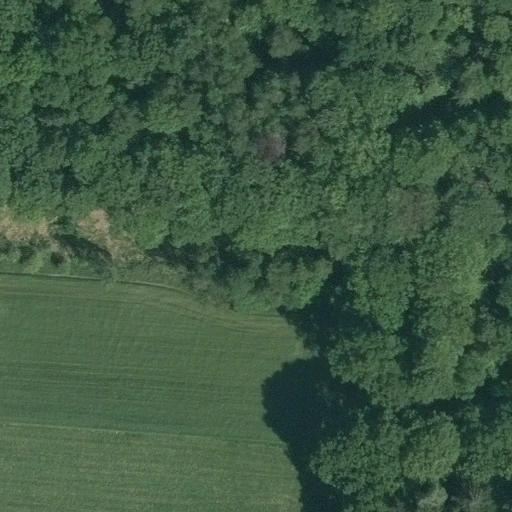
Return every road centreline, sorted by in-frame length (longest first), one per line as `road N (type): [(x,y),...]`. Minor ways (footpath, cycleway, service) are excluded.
road 1 (track): [(131,110),(511,159)]
road 2 (track): [(0,95),(131,110)]
